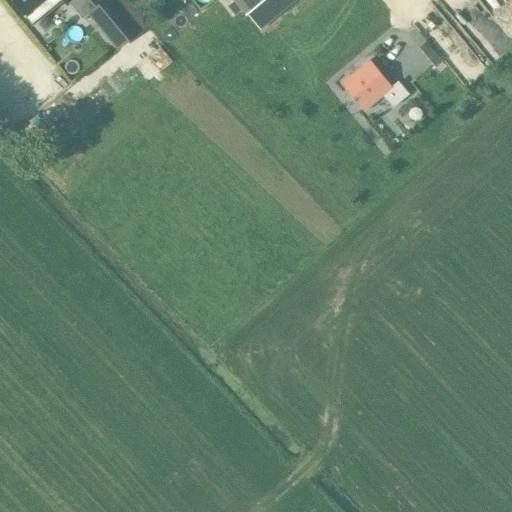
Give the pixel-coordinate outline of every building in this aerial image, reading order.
[(18,0),(16,2),(34,23),(61,0),(62,0),(67,5),(72,0),(18,0)] [(102,0),(87,13),(118,50),(140,32),(112,0),(102,0)] [(232,0),(245,16),(250,12),(302,73),(337,45),(298,0),(232,0)] [(322,0),(354,41),(395,10),(387,0),(322,0)] [(369,60),(341,83),(364,111),(383,95),(393,107),(408,94),(398,81),(392,87),(369,60)]
